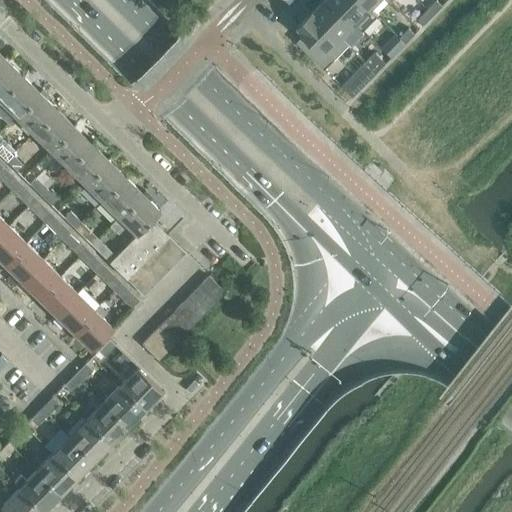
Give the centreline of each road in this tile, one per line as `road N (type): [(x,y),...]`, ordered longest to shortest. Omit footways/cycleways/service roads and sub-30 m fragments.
road 1 (residential): [(193,274),(125,343),(181,396),(69,511)]
road 2 (residential): [(219,241),(0,17)]
road 3 (secondary): [(67,0),(275,203)]
road 4 (secondary): [(310,181),(129,0)]
road 5 (secondary): [(291,345),(151,511)]
road 6 (secondary): [(437,291),(310,181)]
road 7 (secondary): [(305,389),(342,367),(384,358),(461,363)]
road 8 (secondary): [(207,511),(305,389)]
road 9 (secondary): [(275,203),(304,267),(291,345)]
road 10 (secondary): [(367,281),(461,363)]
road 11 (secondary): [(305,389),(367,281)]
road 12 (secondary): [(275,203),(367,281)]
